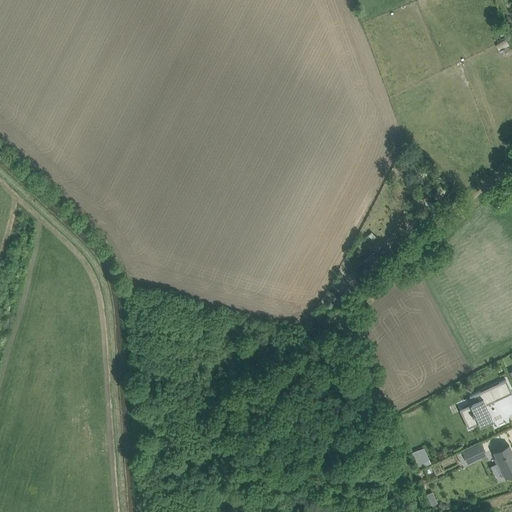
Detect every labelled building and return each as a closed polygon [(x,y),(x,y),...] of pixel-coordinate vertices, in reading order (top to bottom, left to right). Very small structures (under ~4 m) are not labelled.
[(496,44),(499,51),(501,55),(509,51),(507,47),(510,45),(507,39),(496,44)] [(388,246),(381,252),(387,258),(394,253),(388,246)] [(380,264),(376,259),(369,264),(374,270),(380,264)] [(499,383),(505,396),(511,393),(511,392),(506,379),(499,383)] [(468,428),(478,423),(480,427),(493,421),(486,405),(494,401),(488,388),(470,396),(470,397),(474,395),(477,401),(463,408),(464,409),(465,408),(469,416),(465,418),(469,427),(468,427),(468,428)] [(462,452),(467,461),(485,453),(480,443),(462,452)] [(493,452),(505,478),(511,474),(511,450),(509,444),(493,452)] [(416,468),(423,465),(417,449),(410,452),(416,468)] [(433,491),(427,494),(432,505),(438,502),(433,491)]
